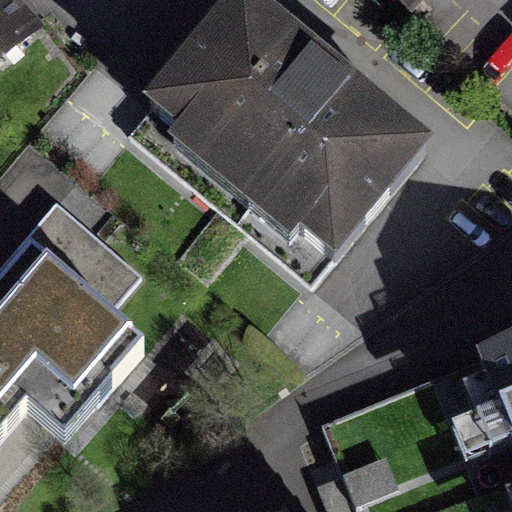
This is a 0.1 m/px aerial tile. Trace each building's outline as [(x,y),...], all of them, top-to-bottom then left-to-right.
[(0,0),(0,69),(47,27),(22,0),(0,0)] [(263,0),(225,0),(146,99),(155,106),(131,140),(312,291),(434,138),(263,0)] [(401,0),(414,14),(428,0),(401,0)] [(55,205),(0,269),(0,435),(27,402),(65,433),(145,340),(117,313),(144,280),(55,205)] [(511,511),(511,336),(477,350),(499,405),(451,425),(467,460),(511,438),(511,511)]
